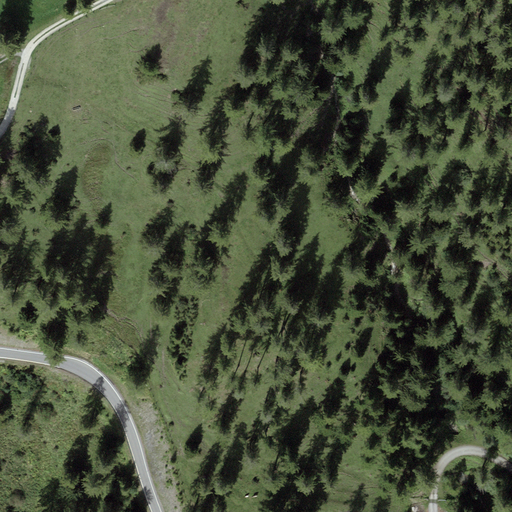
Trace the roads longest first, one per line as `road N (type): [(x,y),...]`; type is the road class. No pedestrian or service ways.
road 1 (tertiary): [(0,352),(67,363),(107,390),(127,423),(156,511)]
road 2 (track): [(106,0),(28,50),(0,132)]
road 3 (track): [(433,511),(442,463),(454,454),(477,451),(511,469)]
